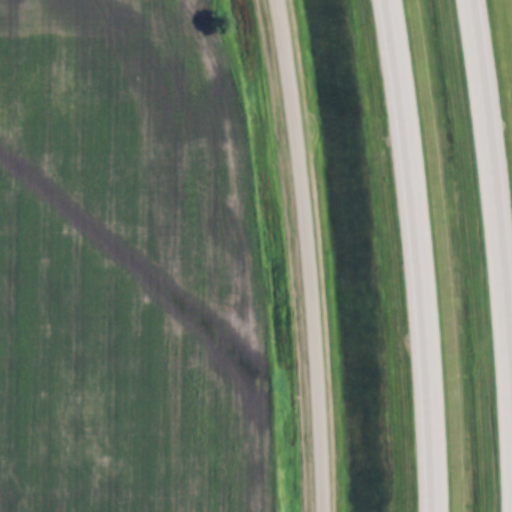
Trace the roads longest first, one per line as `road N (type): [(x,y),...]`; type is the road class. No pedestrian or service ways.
road 1 (residential): [(274,0),(304,223),(318,511)]
road 2 (motorway): [(389,0),(426,341),(432,511)]
road 3 (motorway): [(511,475),(509,371),(469,0)]
